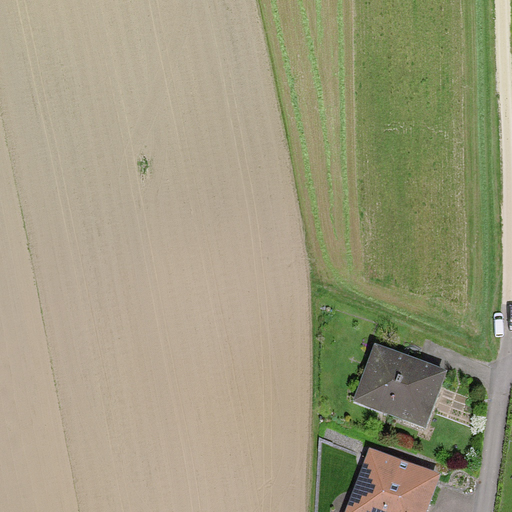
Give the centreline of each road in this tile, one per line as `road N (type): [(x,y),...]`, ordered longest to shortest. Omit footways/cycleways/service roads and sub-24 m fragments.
road 1 (track): [(502,384),(510,126),(503,0)]
road 2 (residential): [(502,384),(488,511)]
